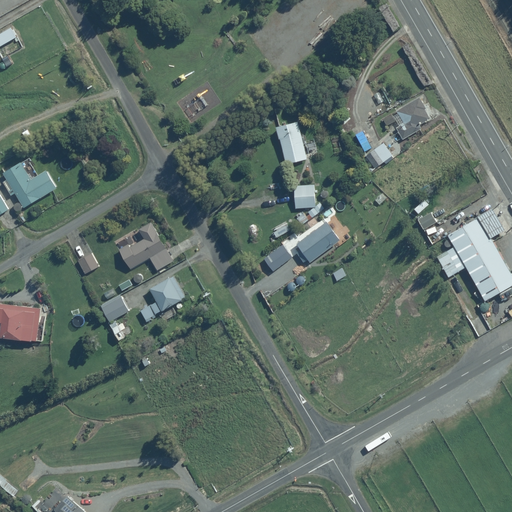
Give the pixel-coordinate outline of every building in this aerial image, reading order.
[(418,97),(417,97),(396,110),(397,112),(393,115),(398,123),(393,126),(400,138),(419,127),(416,122),(429,115),(418,97)] [(276,127),(276,130),(286,164),(307,158),(303,144),(306,143),(304,136),(302,136),(298,120),(276,127)] [(374,168),(387,158),(393,154),(383,141),(364,156),(374,168)] [(2,172),(4,175),(24,207),(58,187),(47,168),(31,178),(20,160),(2,172)] [(294,185),(294,189),(295,207),(314,206),(313,184),(294,185)] [(0,214),(9,208),(0,194),(0,214)] [(309,219),(314,215),(324,207),(320,202),(308,212),(309,214),(307,216),(309,219)] [(301,210),(300,211),(294,215),(301,225),(308,220),(301,210)] [(437,220),(431,210),(417,218),(423,229),(437,220)] [(325,219),(321,222),(294,242),(308,261),(339,238),(325,219)] [(511,286),(511,271),(483,222),(452,240),(488,301),(511,286)] [(165,246),(155,228),(154,227),(142,233),(138,226),(113,240),(129,268),(150,257),(157,269),(174,260),(166,246),(165,246)] [(286,237),(291,242),(298,236),(294,231),(292,232),(286,237)] [(92,251),(90,252),(78,259),(86,273),(100,265),(92,251)] [(169,275),(167,276),(147,287),(154,300),(139,308),(145,319),(187,297),(175,274),(170,277),(169,275)] [(113,298),(111,299),(98,306),(108,323),(125,313),(121,306),(118,307),(113,298)] [(0,335),(37,340),(41,307),(0,301),(0,335)] [(54,314),(55,314),(57,321),(75,315),(72,308),(54,314)] [(122,321),(116,324),(110,327),(116,340),(124,336),(121,329),(125,327),(122,321)] [(54,487),(52,490),(43,499),(48,504),(59,493),(54,487)]
